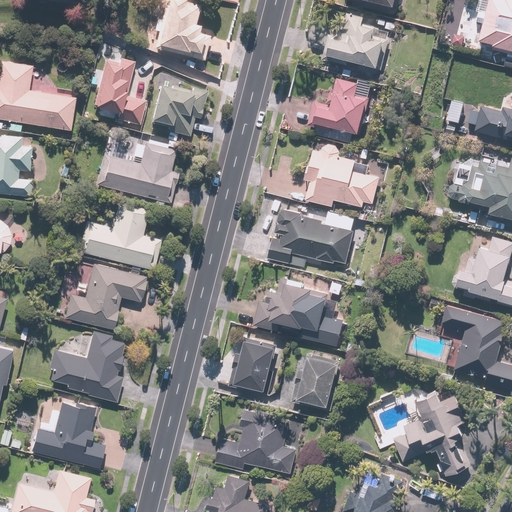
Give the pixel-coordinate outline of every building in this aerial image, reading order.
[(156,0),(152,47),(201,52),(203,35),(198,34),(200,25),(197,24),(199,3),(182,1),(182,0),(156,0)] [(511,0),(489,0),(479,41),(511,49),(511,0)] [(350,41),(333,36),(328,55),(378,68),(385,41),(372,38),(375,28),(355,23),(350,41)] [(139,124),(145,99),(134,96),(135,90),(129,88),(136,62),(98,53),(89,89),(98,91),(95,105),(118,111),(116,118),(139,124)] [(0,125),(7,127),(8,120),(73,131),(78,98),(29,90),(33,65),(0,59),(0,125)] [(359,132),(359,130),(360,131),(366,97),(356,95),(358,83),(335,79),(330,106),(313,103),(309,127),(322,129),(322,126),(359,132)] [(191,91),(159,85),(152,121),(167,124),(165,132),(191,137),(194,119),(201,120),(207,90),(192,88),(191,91)] [(511,92),(507,96),(503,112),(481,106),(475,131),(511,140),(511,92)] [(0,193),(30,194),(30,178),(19,178),(19,172),(30,172),(31,146),(22,146),(23,138),(0,137),(0,193)] [(103,154),(96,185),(170,203),(177,174),(172,172),(177,152),(145,144),(140,163),(103,154)] [(313,150),(305,181),(310,182),(306,198),(334,206),(335,201),(363,208),(365,202),(374,204),(381,178),(358,172),(354,187),(349,186),(355,160),(313,150)] [(491,170),(472,165),(468,182),(462,184),(459,188),(459,193),(462,197),(460,204),(490,210),(489,214),(506,218),(506,224),(511,225),(511,160),(494,157),(491,170)] [(87,222),(80,253),(154,271),(162,241),(144,236),(149,215),(118,207),(113,228),(87,222)] [(271,238),(267,258),(306,267),(308,257),(346,266),(357,218),(328,212),(325,221),(302,216),(303,213),(280,208),(274,231),(281,232),(279,239),(271,238)] [(459,267),(457,273),(454,272),(450,285),(464,289),(462,296),(511,309),(511,278),(504,276),(511,247),(511,240),(473,230),(468,250),(473,251),(468,269),(459,267)] [(69,293),(64,318),(115,330),(121,303),(115,302),(117,295),(143,301),(148,277),(92,264),(85,296),(69,293)] [(261,300),(255,325),(278,332),(281,323),(304,329),(302,337),(340,347),(347,319),(324,313),(327,299),(311,295),(313,287),(287,280),(283,293),(273,290),(270,302),(261,300)] [(501,331),(504,322),(446,304),(441,322),(467,330),(455,368),(486,377),(484,381),(511,389),(511,363),(497,359),(506,333),(501,331)] [(69,383),(67,391),(116,401),(121,380),(117,379),(125,343),(110,339),(111,334),(94,330),(87,358),(52,350),(48,368),(52,369),(49,379),(69,383)] [(266,392),(277,345),(245,337),(241,353),(238,353),(230,384),(266,392)] [(8,386),(14,351),(0,348),(0,401),(3,385),(8,386)] [(307,357),(303,356),(293,397),(297,398),(296,400),(301,401),(300,406),(327,412),(341,359),(308,351),(307,357)] [(405,432),(393,437),(404,460),(432,448),(445,477),(468,467),(458,443),(465,440),(459,425),(466,422),(454,394),(441,400),(437,391),(415,400),(422,417),(402,426),(405,432)] [(33,428),(28,449),(99,467),(105,444),(93,441),(96,430),(92,430),(98,408),(74,402),(73,405),(61,402),(53,433),(33,428)] [(220,438),(214,461),(245,469),(246,462),(291,473),(297,449),(284,446),(291,420),(244,408),(239,426),(244,427),(240,443),(220,438)] [(17,484),(10,511),(86,511),(87,510),(91,511),(94,497),(86,496),(90,476),(58,469),(53,492),(17,484)] [(206,511),(202,511),(201,511),(267,511),(269,505),(246,499),(251,481),(228,475),(225,487),(217,485),(214,496),(211,495),(206,511)] [(364,495),(348,490),(342,510),(349,511),(397,511),(402,498),(394,496),(399,481),(380,476),(378,485),(368,482),(364,495)] [(316,511),(322,499),(311,495),(306,508),(314,511),(316,511)]
